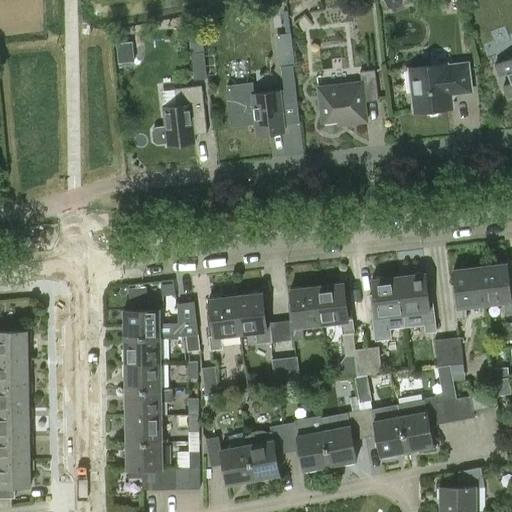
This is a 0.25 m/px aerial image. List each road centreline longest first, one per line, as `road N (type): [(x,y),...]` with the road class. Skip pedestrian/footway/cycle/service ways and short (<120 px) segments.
road 1 (residential): [(74,199),(120,183),(511,138)]
road 2 (residential): [(75,271),(511,216)]
road 3 (residential): [(79,511),(75,271)]
road 4 (residential): [(407,511),(396,484),(377,480),(220,511)]
